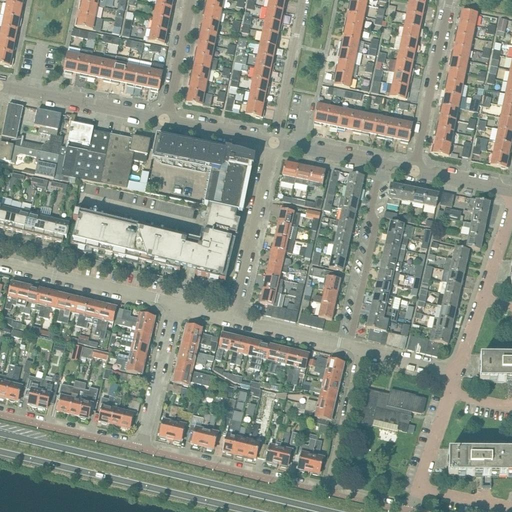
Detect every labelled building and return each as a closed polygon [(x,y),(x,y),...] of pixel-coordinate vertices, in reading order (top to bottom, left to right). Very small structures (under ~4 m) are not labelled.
[(80,0),(80,3),(98,7),(104,8),(105,0),(80,0)] [(156,0),(155,6),(171,10),(172,6),(174,6),(175,0),(156,0)] [(206,0),(204,8),(221,12),(224,0),(223,0),(207,0),(207,1),(206,0)] [(283,0),(268,0),(267,9),(283,12),(283,8),(285,8),(287,1),(283,0)] [(95,19),(98,7),(80,3),(78,11),(80,11),(79,15),(95,19)] [(348,15),(364,18),(366,6),(349,3),(347,10),(349,11),(348,15)] [(409,3),(406,15),(422,18),(423,14),(425,14),(426,6),(409,3)] [(6,5),(3,16),(21,20),(23,12),(21,12),(22,8),(6,5)] [(155,6),(153,18),(171,22),(172,14),(170,14),(171,10),(155,6)] [(219,24),(221,12),(204,8),(202,16),(204,16),(203,21),(219,24)] [(283,12),(267,9),(264,21),(282,24),(284,16),(282,16),(283,12)] [(376,16),(375,21),(382,22),(382,21),(383,17),(385,10),(378,9),(376,16)] [(459,24),(475,27),(477,15),(461,12),(460,12),(458,20),(460,20),(459,24)] [(76,27),(93,31),(95,19),(79,15),(78,19),(77,19),(75,27),(76,27)] [(344,27),(361,30),(364,18),(348,15),(347,19),(345,19),(344,27)] [(406,15),(404,27),(421,30),(423,22),(421,22),(422,18),(406,15)] [(3,16),(1,28),(17,31),(18,27),(20,28),(21,20),(3,16)] [(153,18),(150,30),(166,33),(167,29),(169,30),(171,22),(153,18)] [(498,27),(497,32),(504,33),(505,28),(507,21),(500,20),(498,27)] [(201,24),(199,32),(217,36),(219,24),(203,21),(202,25),(201,24)] [(264,21),(262,33),(278,36),(279,32),(280,32),(282,24),(264,21)] [(113,27),(112,35),(119,36),(120,29),(121,24),(114,22),(113,27)] [(473,39),(475,27),(459,24),(458,28),(456,28),(455,35),(473,39)] [(343,39),(359,42),(361,30),(344,27),(342,34),(344,35),(343,39)] [(404,27),(401,38),(417,42),(418,38),(420,38),(421,30),(404,27)] [(1,28),(0,32),(0,40),(16,44),(18,36),(16,35),(17,31),(1,28)] [(72,29),(71,37),(83,39),(84,32),(72,29)] [(166,37),(166,33),(150,30),(148,42),(164,45),(166,45),(167,38),(166,37)] [(214,47),(217,36),(199,32),(197,40),(199,40),(198,44),(214,47)] [(278,36),(262,33),(259,44),(277,48),(279,40),(277,40),(278,36)] [(454,47),(470,51),(473,39),(455,35),(453,43),(455,43),(454,47)] [(401,38),(399,50),(416,54),(418,46),(416,46),(417,42),(401,38)] [(339,50),(357,54),(359,42),(343,39),(342,43),(341,42),(339,50)] [(0,40),(0,52),(12,55),(13,51),(15,51),(16,44),(0,40)] [(238,47),(237,52),(244,54),(245,49),(246,42),(239,40),(238,46),(238,47)] [(196,48),(194,56),(212,59),(214,47),(198,44),(198,48),(196,48)] [(259,44),(257,56),(273,60),(274,55),(275,56),(277,48),(259,44)] [(370,44),(368,56),(375,57),(377,46),(370,44)] [(468,62),(470,51),(454,47),(453,51),(452,51),(450,59),(468,62)] [(69,48),(64,72),(64,74),(71,76),(72,74),(76,74),(80,56),(81,50),(69,48)] [(338,62),(354,65),(357,54),(339,50),(337,58),(339,58),(338,62)] [(399,50),(397,62),(412,65),(413,61),(415,61),(416,54),(399,50)] [(11,59),(12,55),(0,52),(0,65),(10,67),(11,67),(13,59),(11,59)] [(91,58),(80,56),(76,74),(80,75),(79,77),(87,79),(91,58)] [(103,61),(99,79),(103,80),(103,82),(111,84),(115,63),(116,58),(104,56),(103,61)] [(194,56),(193,63),(194,64),(194,68),(209,71),(215,72),(218,60),(212,59),(194,56)] [(273,60),(257,56),(255,68),(272,72),(274,64),(272,64),(273,60)] [(103,61),(91,58),(87,79),(95,80),(95,78),(99,79),(103,61)] [(128,58),(127,64),(149,70),(151,64),(128,58)] [(449,71),(465,74),(468,62),(450,59),(448,67),(450,67),(449,71)] [(334,74),(352,77),(354,65),(338,62),(337,66),(336,66),(334,74)] [(397,62),(394,74),(412,77),(413,69),(412,69),(412,65),(397,62)] [(127,66),(115,63),(111,84),(118,85),(119,83),(123,84),(127,66)] [(139,68),(127,66),(123,84),(127,85),(126,87),(134,89),(139,68)] [(142,88),(146,89),(150,70),(139,68),(134,89),(142,90),(142,88)] [(191,71),(189,79),(207,83),(209,71),(194,68),(193,72),(191,71)] [(255,68),(252,80),(268,83),(269,79),(271,79),(272,72),(255,68)] [(162,73),(150,70),(146,89),(150,90),(150,92),(158,93),(158,92),(162,73)] [(463,86),(465,74),(449,71),(449,75),(447,75),(445,82),(463,86)] [(333,86),(349,89),(352,77),(334,74),(333,81),(334,82),(333,86)] [(394,74),(392,85),(408,89),(408,85),(410,85),(412,77),(394,74)] [(211,84),(207,83),(189,79),(188,87),(190,87),(189,91),(205,94),(206,86),(210,86),(211,84)] [(268,83),(252,80),(250,92),(267,95),(269,87),(267,87),(268,83)] [(371,94),(378,95),(380,83),(373,82),(371,94)] [(445,95),(461,98),(463,86),(445,82),(444,90),(445,90),(445,95)] [(241,101),(242,96),(235,94),(237,86),(231,84),(229,94),(236,95),(235,100),(241,101)] [(389,97),(405,101),(405,100),(407,101),(408,93),(407,93),(408,89),(392,85),(389,97)] [(205,94),(189,91),(188,95),(186,95),(185,103),(186,103),(202,107),(205,94)] [(250,92),(247,103),(263,107),(264,103),(266,103),(267,95),(250,92)] [(442,98),(440,106),(458,110),(464,111),(467,99),(461,98),(445,95),(444,99),(442,98)] [(511,96),(504,95),(502,107),(511,108),(511,96)] [(232,113),(234,101),(227,99),(225,111),(232,113)] [(468,112),(478,114),(480,102),(473,100),(471,100),(468,112)] [(247,103),(245,115),(261,119),(261,118),(263,119),(264,111),(262,111),(263,107),(247,103)] [(17,137),(23,108),(8,105),(1,137),(16,140),(17,137)] [(322,125),(326,126),(329,107),(317,105),(313,124),(314,124),(314,125),(321,127),(322,125)] [(440,118),(456,122),(458,110),(440,106),(439,114),(440,114),(440,118)] [(341,110),(329,107),(326,126),(330,127),(329,129),(337,130),(341,110)] [(511,108),(502,107),(500,118),(511,120),(511,108)] [(345,130),(349,131),(353,112),(341,110),(337,130),(345,132),(345,130)] [(40,128),(39,134),(50,136),(57,137),(61,116),(37,111),(34,127),(40,128)] [(353,133),(361,135),(365,115),(353,112),(349,131),(353,132),(353,133)] [(377,117),(365,115),(361,135),(368,137),(369,135),(373,136),(377,117)] [(388,119),(377,117),(373,136),(377,136),(376,138),(384,140),(388,119)] [(453,133),(456,122),(440,118),(439,122),(437,122),(435,130),(453,133)] [(511,120),(500,118),(497,130),(511,133),(511,120)] [(400,122),(388,119),(384,140),(392,142),(392,140),(396,140),(400,122)] [(412,124),(400,122),(396,140),(400,141),(400,143),(408,145),(408,143),(412,124)] [(69,143),(68,148),(72,149),(73,143),(79,145),(80,135),(88,137),(89,128),(72,125),(70,131),(69,131),(68,134),(70,135),(68,142),(69,143)] [(93,129),(89,128),(88,137),(80,135),(79,145),(73,143),(72,149),(68,148),(67,148),(65,157),(61,177),(63,177),(62,181),(68,183),(69,178),(100,184),(110,135),(93,132),(93,129)] [(435,130),(434,137),(436,138),(435,142),(451,145),(453,136),(457,137),(457,134),(453,133),(435,130)] [(511,133),(497,130),(495,142),(511,145),(511,133)] [(128,182),(133,157),(122,155),(125,138),(110,135),(100,184),(126,190),(128,182)] [(1,137),(0,143),(0,144),(19,148),(21,148),(24,137),(20,136),(19,138),(17,137),(16,140),(1,137)] [(59,156),(60,147),(62,138),(60,138),(57,137),(50,136),(49,142),(42,147),(41,152),(59,156)] [(208,207),(236,213),(239,213),(242,213),(252,167),(253,167),(255,158),(245,155),(235,152),(157,136),(151,161),(211,173),(204,206),(208,207)] [(132,140),(125,138),(122,155),(133,157),(134,153),(147,156),(150,141),(132,137),(132,140)] [(474,145),(473,150),(480,151),(481,146),(481,144),(482,139),(480,139),(475,138),(474,145)] [(448,157),(451,145),(435,142),(434,146),(432,145),(431,153),(432,154),(448,157)] [(511,145),(495,142),(492,154),(508,157),(509,153),(511,153),(511,148),(511,145)] [(0,144),(0,161),(14,165),(16,158),(20,155),(36,159),(37,152),(21,148),(19,148),(0,144)] [(468,159),(470,149),(463,148),(461,158),(468,159)] [(59,156),(41,152),(37,152),(36,159),(35,164),(37,164),(35,173),(35,175),(54,179),(55,175),(61,177),(65,157),(59,156)] [(508,161),(508,157),(492,154),(490,166),(506,169),(508,169),(509,161),(508,161)] [(281,182),(294,185),(298,166),(284,163),(281,182)] [(298,166),(295,184),(302,185),(303,181),(309,182),(311,169),(298,166)] [(311,169),(309,182),(308,186),(322,189),(325,172),(311,169)] [(330,183),(336,184),(339,172),(332,171),(330,183)] [(140,184),(128,182),(126,190),(145,194),(149,174),(143,173),(143,172),(142,172),(140,184)] [(12,174),(9,189),(15,190),(17,180),(18,175),(12,174)] [(350,175),(347,187),(361,190),(363,178),(350,175)] [(330,183),(327,195),(334,196),(336,184),(330,183)] [(400,201),(402,188),(390,185),(388,194),(389,194),(386,205),(398,207),(400,201)] [(347,187),(344,198),(358,202),(361,190),(347,187)] [(402,188),(400,201),(412,204),(414,190),(402,188)] [(414,190),(412,204),(424,206),(426,192),(414,190)] [(426,192),(424,206),(435,209),(436,204),(437,204),(439,195),(426,192)] [(442,194),(439,206),(445,207),(452,209),(454,196),(452,196),(442,194)] [(344,198),(340,197),(338,209),(355,213),(358,202),(344,198)] [(321,211),(323,200),(316,199),(315,204),(305,202),(304,207),(321,211)] [(467,212),(473,213),(487,216),(489,203),(470,199),(467,212)] [(0,228),(3,229),(9,207),(0,204),(0,228)] [(9,207),(3,229),(13,231),(18,209),(9,207)] [(234,221),(236,213),(208,207),(197,251),(185,248),(187,240),(75,212),(73,220),(77,221),(71,245),(78,247),(77,251),(91,255),(92,250),(98,252),(97,256),(104,258),(105,254),(118,257),(117,261),(131,264),(132,260),(145,263),(144,268),(158,271),(159,267),(165,268),(164,272),(171,274),(173,270),(179,272),(180,269),(195,272),(195,275),(201,277),(200,281),(218,285),(219,281),(225,283),(230,262),(231,262),(234,250),(233,249),(235,243),(236,243),(238,236),(236,236),(238,229),(239,229),(241,223),(234,221)] [(18,209),(13,231),(23,234),(28,212),(18,209)] [(338,209),(336,221),(353,225),(355,213),(338,209)] [(438,211),(437,218),(443,219),(459,222),(460,216),(461,212),(444,209),(444,213),(438,211)] [(278,224),(291,227),(296,228),(297,228),(300,215),(294,214),(294,213),(281,210),(278,224)] [(313,220),(310,231),(316,232),(320,214),(307,211),(305,218),(313,220)] [(28,212),(23,234),(32,236),(38,214),(28,212)] [(471,224),(485,227),(487,216),(473,213),(471,224)] [(38,214),(32,236),(42,238),(48,216),(38,214)] [(52,241),(57,219),(48,216),(42,238),(52,241)] [(52,241),(62,243),(64,238),(66,239),(68,230),(68,229),(69,222),(57,219),(52,241)] [(350,237),(353,225),(336,221),(334,227),(338,228),(337,234),(350,237)] [(390,223),(387,235),(408,240),(411,227),(390,223)] [(470,230),(468,236),(482,239),(485,227),(471,224),(464,223),(463,228),(470,230)] [(291,227),(278,224),(275,237),(293,241),(294,234),(296,228),(291,227)] [(425,230),(422,243),(428,244),(431,231),(425,230)] [(350,237),(337,234),(333,233),(330,244),(334,245),(347,248),(350,237)] [(387,235),(385,247),(405,251),(406,246),(408,240),(387,235)] [(482,239),(468,236),(466,248),(480,251),(482,239)] [(272,251),(285,254),(290,255),(293,241),(275,237),(272,251)] [(310,259),(312,251),(313,246),(307,245),(306,250),(300,248),(299,257),(304,258),(310,259)] [(345,260),(347,248),(334,245),(333,251),(332,251),(330,252),(330,255),(330,257),(331,257),(345,260)] [(385,247),(382,258),(402,263),(405,251),(385,247)] [(452,260),(466,264),(469,252),(455,248),(452,260)] [(272,251),(269,264),(287,268),(288,268),(289,267),(290,266),(290,265),(291,265),(291,264),(291,263),(291,262),(290,262),(290,261),(283,259),(285,254),(272,251)] [(321,254),(314,253),(311,265),(318,267),(321,254)] [(420,255),(417,266),(423,268),(425,256),(420,255)] [(342,272),(345,260),(331,257),(329,269),(342,272)] [(382,258),(380,270),(400,275),(402,263),(382,258)] [(446,259),(443,271),(463,275),(466,264),(452,260),(446,259)] [(269,264),(266,277),(279,280),(280,273),(286,274),(287,268),(269,264)] [(417,266),(414,278),(420,279),(423,268),(417,266)] [(426,267),(423,279),(430,280),(432,268),(426,267)] [(311,268),(309,276),(321,279),(323,271),(311,268)] [(380,270),(377,282),(391,285),(397,286),(400,275),(380,270)] [(443,271),(441,282),(443,283),(461,287),(463,275),(443,271)] [(266,277),(263,290),(276,293),(281,295),(282,289),(281,287),(282,281),(279,280),(266,277)] [(318,290),(324,291),(337,294),(340,281),(327,278),(326,285),(319,283),(318,290)] [(414,278),(412,290),(417,291),(420,279),(414,278)] [(17,300),(21,286),(17,285),(16,283),(11,282),(5,310),(10,311),(11,305),(16,306),(17,300)] [(377,282),(374,293),(388,297),(391,285),(377,282)] [(443,283),(440,295),(458,299),(461,287),(443,283)] [(298,285),(295,298),(301,299),(304,286),(298,285)] [(25,287),(21,286),(17,300),(16,306),(20,307),(19,313),(24,314),(31,286),(27,286),(25,287)] [(35,287),(31,286),(24,314),(29,315),(30,310),(35,311),(40,290),(36,289),(35,287)] [(306,288),(304,301),(309,302),(312,289),(306,288)] [(40,290),(35,311),(39,312),(38,318),(43,319),(50,291),(46,290),(44,291),(40,290)] [(263,290),(260,304),(267,306),(273,307),(274,307),(277,308),(279,300),(280,295),(281,295),(276,293),(263,290)] [(51,308),(55,310),(59,295),(55,294),(54,292),(50,291),(43,319),(48,320),(51,308)] [(315,296),(313,303),(321,305),(334,307),(337,294),(324,291),(323,298),(315,296)] [(372,305),(385,308),(392,310),(394,298),(388,297),(374,293),(372,305)] [(439,294),(436,306),(437,306),(455,310),(458,299),(440,295),(439,294)] [(57,322),(62,324),(69,296),(65,295),(63,296),(59,295),(55,310),(60,311),(57,322)] [(70,313),(74,314),(78,300),(74,299),(73,297),(69,296),(62,324),(67,325),(70,313)] [(301,299),(295,298),(292,311),(298,313),(301,299)] [(76,327),(81,328),(88,300),(84,299),(82,301),(78,300),(74,314),(79,315),(76,327)] [(88,300),(81,328),(86,329),(87,324),(92,325),(94,319),(97,304),(93,303),(92,301),(88,300)] [(94,319),(92,325),(96,326),(95,332),(94,336),(99,337),(100,333),(107,305),(103,304),(101,305),(97,304),(94,319)] [(99,338),(99,340),(102,341),(104,339),(105,334),(108,322),(113,324),(116,309),(112,308),(111,306),(107,305),(100,333),(99,337),(99,338)] [(321,305),(318,318),(319,318),(325,320),(331,321),(334,307),(321,305)] [(392,310),(385,308),(372,305),(369,317),(383,320),(390,322),(393,310),(392,310)] [(273,307),(267,306),(265,316),(271,318),(274,307),(273,307)] [(437,306),(434,318),(439,319),(453,322),(455,310),(437,306)] [(280,308),(277,308),(274,307),(271,318),(277,319),(280,308)] [(283,321),(286,310),(280,308),(277,319),(283,321)] [(118,310),(116,319),(154,328),(155,325),(153,323),(154,318),(140,315),(139,319),(130,317),(131,313),(118,310)] [(292,311),(286,310),(283,321),(289,322),(292,311)] [(298,313),(292,311),(289,322),(295,324),(298,313)] [(298,324),(304,326),(307,316),(301,314),(298,324)] [(313,317),(307,316),(304,326),(310,327),(313,317)] [(319,318),(318,318),(313,317),(310,327),(316,329),(319,318)] [(390,322),(383,320),(369,317),(366,329),(370,330),(376,331),(382,332),(387,333),(390,322)] [(11,327),(12,320),(2,318),(2,322),(11,327)] [(325,320),(319,318),(316,329),(322,330),(325,320)] [(434,318),(432,330),(436,331),(450,334),(453,322),(439,319),(434,318)] [(153,332),(154,328),(116,319),(115,325),(131,328),(130,333),(150,338),(151,334),(153,332)] [(217,344),(218,339),(200,334),(201,329),(187,326),(186,330),(184,332),(183,335),(217,344)] [(373,343),(376,331),(370,330),(367,341),(373,343)] [(450,334),(436,331),(432,330),(429,342),(434,343),(441,344),(447,346),(450,334)] [(23,333),(15,331),(13,338),(22,340),(23,333)] [(379,344),(382,332),(376,331),(373,343),(378,344),(379,344)] [(388,334),(387,333),(382,332),(379,344),(385,346),(388,334)] [(123,336),(121,341),(149,348),(150,344),(149,342),(150,338),(130,333),(129,337),(123,336)] [(223,350),(228,351),(231,337),(227,336),(226,334),(222,333),(215,361),(221,362),(223,350)] [(385,346),(392,347),(394,335),(388,334),(385,346)] [(215,353),(217,344),(183,335),(182,339),(183,341),(182,345),(197,349),(198,344),(211,348),(210,352),(215,353)] [(401,336),(394,335),(392,347),(398,349),(401,336)] [(58,339),(58,342),(67,344),(67,342),(68,338),(59,336),(58,339)] [(407,338),(401,337),(401,336),(398,349),(404,350),(407,338)] [(48,339),(39,337),(36,347),(51,351),(53,341),(48,339)] [(231,337),(228,351),(232,353),(230,364),(235,365),(241,338),(237,337),(235,338),(231,337)] [(407,351),(413,352),(416,338),(410,337),(407,351)] [(243,355),(247,356),(251,342),(247,341),(245,339),(241,338),(235,365),(240,367),(243,355)] [(416,338),(413,352),(419,354),(422,340),(416,338)] [(419,354),(425,355),(428,341),(422,340),(419,354)] [(132,349),(131,353),(145,357),(146,353),(148,351),(149,348),(121,341),(120,346),(132,349)] [(251,342),(247,356),(252,357),(249,369),(254,370),(261,342),(257,341),(255,343),(251,342)] [(431,357),(434,343),(429,342),(428,341),(425,355),(431,357)] [(262,360),(266,361),(270,346),(266,345),(265,343),(261,342),(254,370),(259,371),(262,360)] [(437,358),(437,357),(441,344),(434,343),(431,357),(437,358)] [(179,351),(178,355),(206,361),(212,363),(214,357),(196,353),(197,349),(182,345),(181,349),(179,351)] [(268,374),(273,375),(280,347),(276,346),(274,347),(270,346),(266,361),(271,362),(268,374)] [(280,347),(273,375),(278,376),(279,374),(280,370),(284,372),(286,365),(289,351),(285,350),(284,348),(280,347)] [(91,360),(92,358),(93,351),(83,349),(81,358),(91,360)] [(108,354),(93,351),(92,358),(107,361),(108,354)] [(287,378),(286,385),(291,386),(291,385),(292,379),(299,352),(295,351),(293,352),(289,351),(286,365),(290,367),(287,378)] [(292,379),(291,385),(296,386),(298,381),(299,375),(304,376),(305,370),(309,356),(304,355),(303,353),(299,352),(292,379)] [(118,355),(117,360),(145,367),(146,363),(144,361),(145,357),(131,353),(130,358),(118,355)] [(179,360),(178,365),(192,368),(193,364),(205,366),(206,361),(178,355),(177,358),(179,360)] [(310,361),(308,366),(315,368),(343,374),(344,371),(342,369),(343,364),(317,358),(316,362),(315,364),(314,364),(314,362),(310,361)] [(511,358),(480,359),(479,383),(511,383),(511,358)] [(117,360),(116,365),(122,367),(121,371),(141,376),(142,372),(144,371),(145,367),(117,360)] [(26,389),(29,379),(29,377),(33,363),(26,361),(23,373),(24,374),(21,388),(17,387),(21,368),(15,367),(15,368),(11,385),(10,385),(6,400),(9,400),(10,402),(13,403),(15,402),(18,403),(21,388),(26,389)] [(192,368),(178,365),(177,369),(175,370),(174,374),(211,382),(212,377),(191,372),(192,368)] [(1,376),(0,379),(0,399),(3,400),(5,399),(6,400),(10,385),(11,385),(15,368),(9,367),(7,377),(1,376)] [(223,370),(213,368),(213,371),(222,376),(223,372),(223,370)] [(315,368),(313,373),(319,374),(318,379),(339,384),(340,379),(342,378),(343,374),(315,368)] [(110,381),(112,372),(110,371),(105,370),(103,380),(110,381)] [(232,375),(233,374),(223,372),(222,376),(231,382),(232,375)] [(211,382),(174,374),(173,377),(174,379),(173,384),(188,387),(189,383),(209,387),(211,382)] [(242,377),(232,375),(231,382),(234,384),(240,385),(242,377)] [(44,381),(41,392),(37,407),(47,410),(49,401),(54,402),(59,381),(60,377),(55,376),(52,378),(51,382),(44,381)] [(41,392),(44,381),(29,377),(29,379),(26,389),(25,395),(29,396),(27,405),(30,406),(31,407),(37,408),(37,407),(41,392)] [(144,380),(132,377),(129,388),(133,389),(134,385),(143,387),(144,380)] [(310,387),(338,393),(339,390),(338,388),(339,384),(318,379),(317,383),(311,382),(310,387)] [(71,400),(74,388),(75,382),(70,381),(69,387),(68,387),(65,398),(60,397),(57,412),(60,413),(61,414),(64,415),(65,414),(68,415),(72,400),(71,400)] [(251,384),(250,388),(259,390),(260,390),(260,388),(261,384),(251,382),(251,384)] [(271,383),(271,385),(270,389),(279,391),(281,386),(271,383)] [(182,388),(168,385),(166,393),(180,396),(182,388)] [(304,385),(302,390),(321,395),(320,399),(334,403),(335,399),(337,397),(338,393),(310,387),(304,385)] [(84,391),(74,388),(71,400),(72,400),(68,415),(70,415),(71,417),(74,417),(75,417),(79,418),(82,403),(81,402),(84,391)] [(259,390),(250,388),(249,390),(249,392),(254,394),(253,396),(259,398),(261,391),(259,391),(260,390),(259,390)] [(82,403),(79,418),(80,418),(81,419),(84,420),(85,419),(88,420),(92,406),(94,406),(98,391),(90,389),(89,392),(84,391),(81,402),(82,403)] [(411,413),(421,415),(425,400),(390,391),(389,395),(367,390),(366,397),(368,397),(361,425),(400,434),(400,432),(406,433),(411,413)] [(110,425),(114,410),(112,410),(115,398),(110,396),(109,400),(102,398),(100,407),(101,407),(98,422),(101,423),(102,424),(105,425),(107,424),(110,425)] [(124,413),(123,413),(118,411),(121,399),(115,398),(112,410),(114,410),(110,425),(111,425),(112,427),(115,427),(117,427),(120,427),(124,413)] [(219,412),(225,413),(229,400),(223,398),(219,412)] [(307,401),(306,406),(334,413),(334,409),(333,407),(334,403),(320,399),(319,404),(307,401)] [(236,401),(229,400),(225,413),(232,415),(236,401)] [(124,413),(120,428),(121,428),(122,429),(125,430),(127,429),(130,430),(133,416),(134,412),(138,412),(140,404),(131,402),(130,402),(128,414),(124,413)] [(333,416),(334,413),(306,406),(302,421),(319,425),(328,427),(329,422),(330,422),(331,418),(333,416)] [(170,440),(177,408),(171,407),(168,422),(162,421),(159,437),(161,438),(161,439),(166,440),(166,439),(170,440)] [(177,408),(170,440),(173,441),(173,442),(178,443),(178,442),(181,443),(185,426),(190,428),(193,416),(192,416),(193,415),(182,412),(183,409),(177,408)] [(228,427),(222,452),(225,453),(225,454),(230,455),(230,454),(233,455),(237,439),(238,439),(240,430),(235,429),(236,422),(231,421),(232,415),(225,413),(223,424),(224,424),(224,426),(228,427)] [(190,428),(187,441),(192,442),(191,445),(194,446),(194,447),(199,448),(199,447),(202,448),(210,416),(204,414),(203,419),(193,416),(190,428)] [(210,416),(202,448),(206,449),(206,450),(210,451),(211,450),(214,450),(217,434),(212,433),(216,417),(210,416)] [(237,439),(233,455),(237,456),(237,457),(241,458),(241,457),(245,458),(253,426),(247,425),(243,440),(238,439),(237,439)] [(319,425),(317,433),(329,436),(331,428),(328,427),(319,425)] [(256,460),(256,458),(261,459),(264,445),(255,443),(259,427),(253,426),(245,458),(248,458),(248,460),(253,461),(253,460),(256,460)] [(264,445),(261,459),(266,461),(265,462),(267,463),(267,464),(272,465),(272,464),(276,465),(284,433),(285,427),(280,426),(274,448),(264,445)] [(290,435),(284,433),(276,465),(281,466),(281,467),(285,469),(286,467),(288,468),(291,452),(286,450),(290,435)] [(292,433),(289,445),(293,451),(292,455),(295,456),(300,435),(292,433)] [(316,441),(310,439),(308,447),(300,445),(298,454),(301,454),(297,470),(299,470),(299,472),(303,473),(304,472),(308,473),(316,441)] [(322,442),(316,441),(308,473),(313,474),(312,475),(317,476),(317,475),(319,475),(323,459),(318,458),(322,442)] [(511,453),(448,453),(448,477),(511,477),(511,453)]
